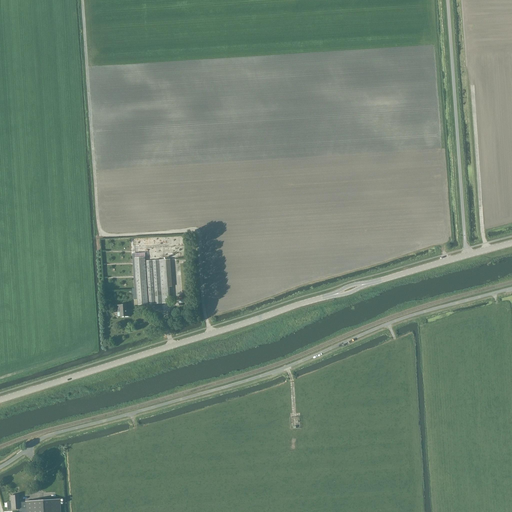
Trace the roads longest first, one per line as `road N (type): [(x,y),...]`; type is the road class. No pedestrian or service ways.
road 1 (unclassified): [(0,467),(50,434),(261,376),(388,323),(511,288)]
road 2 (track): [(210,333),(198,231),(99,232),(82,0)]
road 3 (tertiary): [(0,399),(329,295)]
road 4 (tertiary): [(368,283),(511,242)]
